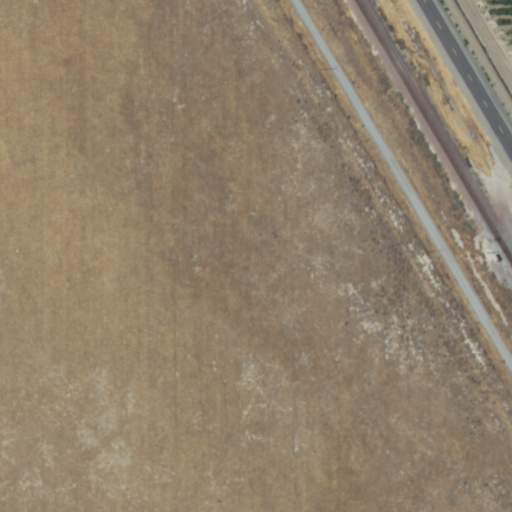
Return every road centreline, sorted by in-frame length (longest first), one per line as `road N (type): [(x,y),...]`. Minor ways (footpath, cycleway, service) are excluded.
road 1 (residential): [(511,358),(304,0)]
road 2 (primary): [(511,141),(428,0)]
